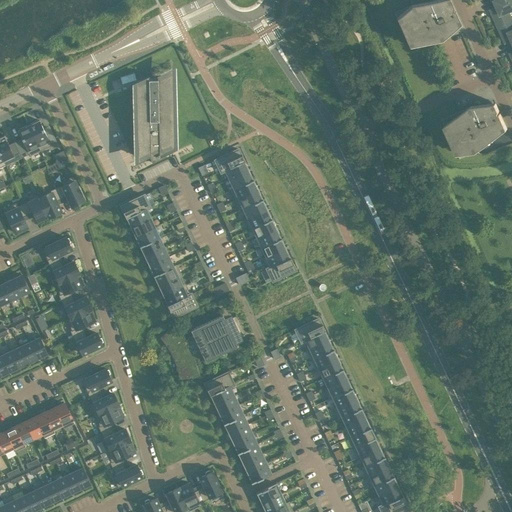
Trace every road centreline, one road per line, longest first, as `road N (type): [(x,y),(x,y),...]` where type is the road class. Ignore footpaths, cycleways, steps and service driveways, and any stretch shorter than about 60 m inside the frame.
road 1 (secondary): [(511,511),(361,192),(297,78)]
road 2 (residential): [(178,169),(315,458)]
road 3 (residential): [(457,334),(363,134)]
road 4 (residential): [(222,7),(76,69)]
road 5 (residential): [(363,134),(301,0)]
road 6 (residential): [(204,0),(76,69)]
road 7 (residential): [(117,348),(156,481)]
road 8 (residential): [(488,76),(363,134)]
road 9 (residential): [(79,216),(117,348)]
road 10 (residential): [(102,206),(45,83)]
road 11 (residential): [(0,405),(117,348)]
road 12 (residential): [(511,447),(457,334)]
